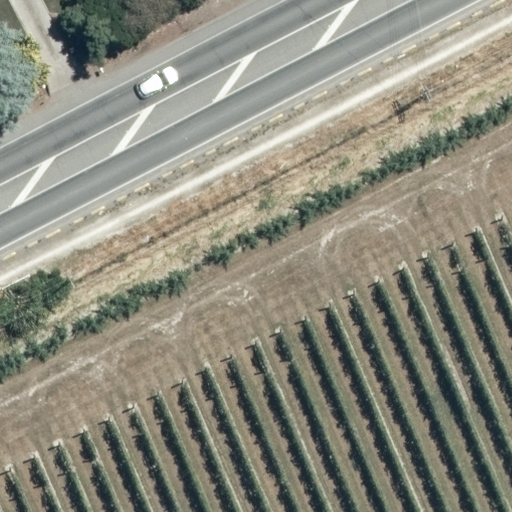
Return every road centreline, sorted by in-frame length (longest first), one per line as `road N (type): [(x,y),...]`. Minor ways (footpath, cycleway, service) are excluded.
road 1 (primary): [(452,0),(0,235)]
road 2 (primary): [(0,166),(319,0)]
